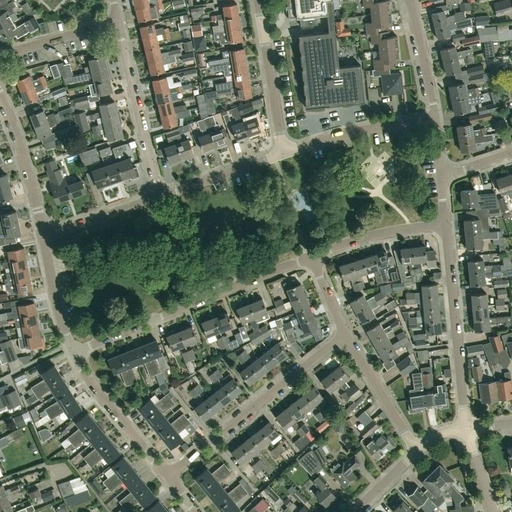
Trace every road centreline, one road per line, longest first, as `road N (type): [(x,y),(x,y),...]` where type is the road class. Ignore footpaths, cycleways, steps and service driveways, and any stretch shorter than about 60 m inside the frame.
road 1 (residential): [(74,352),(312,256)]
road 2 (residential): [(166,476),(345,333)]
road 3 (residential): [(465,428),(445,224)]
road 4 (residential): [(159,197),(117,22)]
road 5 (residential): [(282,153),(435,118)]
road 6 (residential): [(166,476),(89,383),(74,352)]
road 7 (residential): [(282,153),(258,0)]
road 8 (residential): [(42,238),(0,98)]
road 9 (residential): [(415,451),(345,333)]
road 10 (residential): [(312,256),(445,224)]
road 11 (residential): [(159,197),(282,153)]
road 12 (residential): [(42,238),(159,197)]
road 13 (residential): [(0,55),(117,22)]
road 14 (residential): [(435,118),(409,0)]
